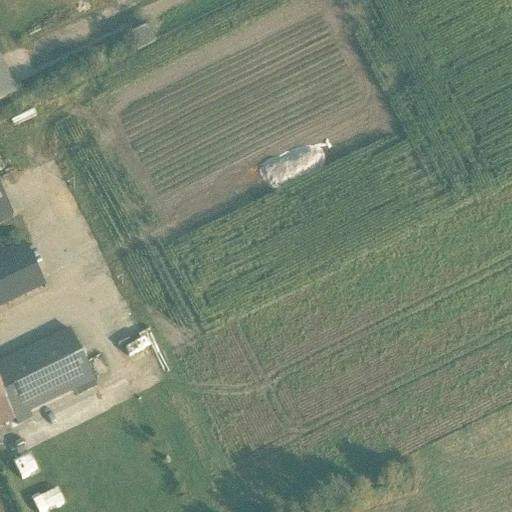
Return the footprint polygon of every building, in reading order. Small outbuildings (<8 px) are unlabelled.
[(145,25),(128,34),(136,52),(154,43),(145,25)] [(0,102),(14,96),(0,67),(0,102)] [(0,224),(12,218),(0,193),(0,224)] [(0,364),(0,428),(94,383),(69,331),(0,364)] [(118,345),(128,365),(145,357),(144,356),(156,350),(147,331),(118,345)] [(15,468),(18,480),(35,475),(31,463),(15,468)] [(47,495),(31,503),(35,511),(52,511),(55,511),(47,495)]
